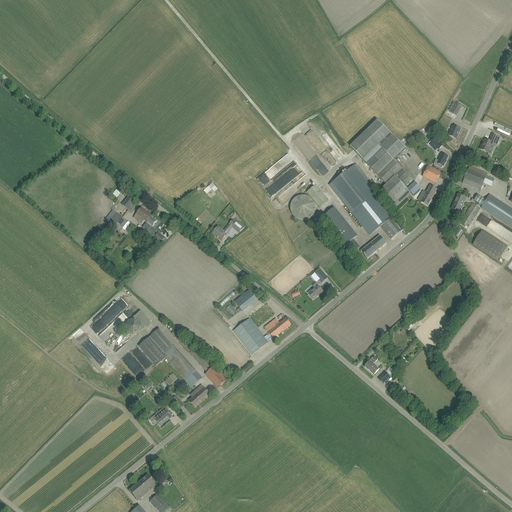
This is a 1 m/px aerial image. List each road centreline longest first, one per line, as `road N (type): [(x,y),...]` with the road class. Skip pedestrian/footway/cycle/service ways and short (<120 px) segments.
road 1 (unclassified): [(307,328),(440,206),(511,48)]
road 2 (unclassified): [(307,328),(78,511)]
road 3 (unclassified): [(511,506),(307,328)]
road 4 (unclassified): [(307,328),(145,196)]
road 5 (track): [(0,74),(145,196)]
